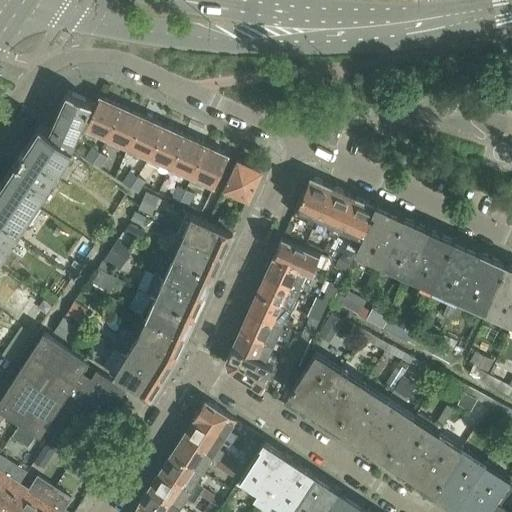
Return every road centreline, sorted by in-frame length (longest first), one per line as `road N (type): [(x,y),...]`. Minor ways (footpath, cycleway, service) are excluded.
road 1 (residential): [(0,123),(41,70),(99,56),(128,60),(300,143)]
road 2 (residential): [(418,511),(194,369)]
road 3 (residential): [(300,143),(194,369)]
road 4 (secondary): [(23,3),(209,41),(262,23)]
road 5 (residential): [(511,239),(300,143)]
road 6 (secondary): [(459,17),(348,28),(262,23)]
road 7 (residential): [(194,369),(102,511)]
